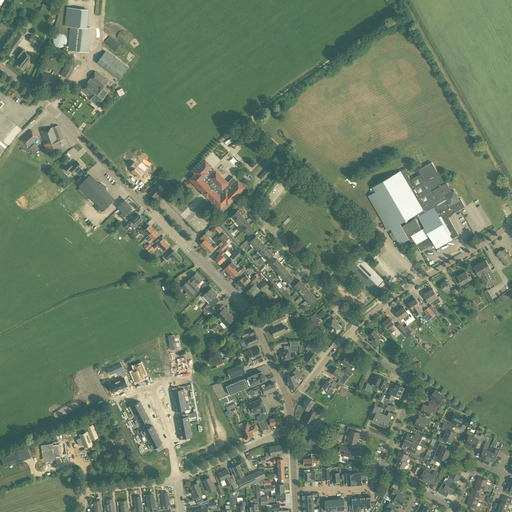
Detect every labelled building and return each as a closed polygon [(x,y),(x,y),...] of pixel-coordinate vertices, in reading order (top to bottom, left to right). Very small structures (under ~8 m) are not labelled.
[(87,10),(67,8),(65,26),(70,26),(67,51),(89,53),(91,28),(85,28),(87,10)] [(30,29),(33,19),(29,17),(28,20),(26,19),(24,27),(30,29)] [(14,51),(24,36),(19,32),(8,47),(14,51)] [(61,33),(60,33),(59,33),(58,34),(56,34),(55,35),(54,36),(53,37),(53,39),(53,40),(53,41),(53,42),(53,43),(54,44),(55,45),(56,46),(57,47),(58,47),(59,47),(60,47),(61,47),(63,47),(64,46),(65,45),(66,44),(66,42),(67,41),(67,40),(67,39),(66,38),(66,37),(65,36),(64,35),(63,34),(62,34),(61,33)] [(38,47),(42,41),(31,35),(28,41),(38,47)] [(23,70),(32,58),(23,51),(24,50),(21,48),(15,55),(18,57),(14,62),(23,70)] [(118,79),(127,68),(106,51),(97,62),(118,79)] [(68,79),(75,67),(67,62),(60,74),(68,79)] [(58,90),(61,77),(41,71),(37,84),(58,90)] [(97,105),(107,93),(102,89),(108,81),(96,72),(81,90),(91,98),(90,100),(97,105)] [(46,152),(60,146),(58,141),(63,139),(58,125),(41,132),(45,144),(44,144),(46,152)] [(27,147),(38,138),(31,130),(20,140),(27,147)] [(235,136),(225,142),(227,145),(237,139),(235,136)] [(33,154),(39,148),(35,143),(29,149),(33,154)] [(195,174),(189,179),(195,185),(201,191),(201,192),(202,193),(206,197),(207,198),(208,198),(214,204),(214,203),(220,209),(226,203),(227,205),(244,188),(233,177),(227,182),(215,171),(214,170),(214,169),(213,168),(205,160),(193,172),(195,174)] [(82,166),(76,161),(72,166),(69,163),(64,168),(68,172),(70,170),(74,174),(82,166)] [(134,162),(130,167),(133,170),(131,171),(134,174),(133,174),(138,179),(141,176),(144,178),(147,175),(144,172),(143,173),(140,170),(141,170),(137,167),(138,166),(134,162)] [(431,162),(418,170),(420,174),(410,180),(407,173),(403,176),(400,171),(373,187),(370,189),(372,192),(375,190),(375,191),(368,196),(388,230),(391,229),(392,232),(389,233),(393,241),(397,239),(400,244),(409,239),(411,243),(413,242),(414,241),(420,252),(423,251),(434,244),(436,248),(452,239),(452,238),(458,235),(448,218),(451,216),(454,212),(465,206),(460,199),(459,199),(454,190),(451,192),(446,182),(445,183),(439,172),(438,172),(434,166),(431,162)] [(99,183),(90,175),(78,186),(80,187),(77,190),(87,200),(90,197),(97,205),(95,208),(100,213),(114,199),(106,191),(106,190),(106,188),(106,187),(105,186),(105,185),(104,184),(102,184),(101,183),(100,183),(99,183)] [(154,198),(161,191),(155,185),(152,189),(153,189),(149,193),(154,198)] [(122,219),(127,214),(125,212),(131,206),(124,200),(118,207),(123,212),(119,216),(122,219)] [(236,221),(242,215),(237,211),(231,216),(236,221)] [(137,224),(142,219),(138,214),(133,219),(133,218),(128,223),(134,228),(138,225),(137,224)] [(240,226),(246,220),(242,215),(236,221),(240,226)] [(244,230),(250,225),(246,220),(240,226),(244,230)] [(126,229),(130,225),(126,221),(122,225),(126,229)] [(212,233),(215,230),(218,227),(215,223),(209,229),(212,233)] [(149,225),(144,230),(141,233),(143,236),(146,233),(148,235),(153,230),(149,225)] [(250,225),(244,230),(248,235),(254,229),(250,225)] [(153,230),(148,235),(150,237),(147,240),(150,242),(158,235),(153,230)] [(204,249),(209,244),(209,243),(212,241),(208,236),(209,235),(206,232),(201,236),(200,238),(202,241),(200,244),(204,249)] [(224,233),(219,237),(223,243),(224,243),(226,242),(225,242),(228,238),(224,233)] [(254,246),(260,241),(256,236),(252,239),(250,237),(246,240),(250,244),(251,243),(254,246)] [(224,243),(220,248),(223,250),(228,244),(232,243),(228,238),(225,242),(226,242),(224,243)] [(169,245),(162,239),(157,244),(154,247),(156,249),(159,246),(164,251),(164,250),(165,251),(167,248),(166,248),(169,245)] [(258,251),(264,245),(260,241),(254,246),(258,251)] [(209,244),(204,249),(209,253),(214,248),(215,249),(218,246),(215,244),(213,247),(209,244)] [(262,255),(268,250),(264,245),(258,251),(262,255)] [(508,253),(505,249),(496,254),(499,259),(500,258),(503,263),(504,262),(506,267),(511,263),(511,257),(509,253),(508,253)] [(182,259),(174,250),(166,258),(169,261),(172,257),(178,263),(182,259)] [(235,260),(239,256),(242,253),(238,250),(231,257),(235,260)] [(268,250),(262,255),(266,260),(273,255),(268,250)] [(225,253),(223,251),(220,253),(217,256),(217,257),(215,259),(219,264),(225,259),(226,260),(229,256),(225,252),(225,253)] [(161,266),(166,261),(162,257),(157,262),(161,266)] [(383,281),(360,257),(349,268),(373,291),(372,291),(373,292),(384,280),(383,281)] [(275,269),(281,264),(277,259),(270,265),(269,266),(273,271),(275,269)] [(227,266),(224,269),(226,271),(228,273),(233,268),(236,266),(237,265),(231,260),(227,264),(226,265),(227,266)] [(491,270),(486,260),(474,266),(480,277),(481,276),(482,279),(486,286),(496,280),(492,273),(490,274),(489,272),(491,270)] [(279,274),(285,268),(281,264),(275,269),(279,274)] [(233,268),(228,273),(233,278),(237,274),(239,276),(246,270),(243,267),(240,270),(239,268),(236,271),(233,268)] [(283,278),(289,273),(285,268),(279,274),(283,278)] [(469,276),(466,271),(457,276),(460,281),(458,282),(460,286),(472,279),(470,275),(469,276)] [(202,279),(196,272),(191,277),(181,287),(186,292),(184,294),(188,298),(190,296),(191,296),(199,288),(196,285),(197,284),(202,279)] [(289,273),(283,278),(287,283),(293,278),(289,273)] [(259,276),(256,274),(255,275),(250,280),(253,283),(258,278),(259,276)] [(238,283),(236,284),(240,288),(242,287),(247,283),(250,280),(245,275),(243,278),(242,277),(237,282),(238,283)] [(174,285),(180,282),(178,277),(173,280),(171,281),(174,285)] [(265,280),(264,279),(263,280),(264,281),(258,286),(263,292),(270,285),(265,279),(265,280)] [(298,290),(304,285),(299,280),(293,286),(298,290)] [(449,292),(447,289),(450,287),(447,281),(441,285),(444,291),(446,294),(449,292)] [(281,293),(284,290),(282,287),(280,288),(276,284),(274,286),(281,293)] [(259,291),(254,285),(251,288),(251,287),(246,292),(251,297),(259,291)] [(302,295),(308,290),(304,285),(298,290),(302,295)] [(211,300),(217,294),(211,288),(203,296),(207,299),(209,297),(211,300)] [(456,299),(460,297),(455,288),(451,290),(456,299)] [(438,303),(435,299),(438,297),(433,289),(424,294),(429,302),(431,301),(434,305),(438,303)] [(287,300),(289,298),(285,294),(287,292),(284,290),(281,293),(287,300)] [(306,300),(312,294),(308,290),(302,295),(306,300)] [(489,292),(488,293),(487,291),(488,291),(484,292),(491,304),(494,302),(493,301),(493,300),(492,300),(491,299),(492,298),(491,299),(490,297),(491,296),(490,297),(489,295),(490,294),(489,295),(488,293),(489,293),(489,292)] [(312,294),(306,300),(310,304),(316,299),(312,294)] [(416,299),(409,303),(413,310),(416,315),(422,311),(419,305),(416,299)] [(481,313),(474,301),(469,304),(475,316),(481,313)] [(213,307),(209,303),(204,308),(207,311),(212,306),(213,307)] [(428,307),(435,314),(439,311),(435,308),(431,305),(428,307)] [(215,309),(213,307),(212,306),(207,311),(208,312),(206,314),(208,315),(209,313),(210,314),(215,309)] [(410,313),(409,314),(403,307),(396,313),(401,319),(402,321),(404,319),(406,321),(413,317),(410,313)] [(435,315),(435,314),(428,307),(424,311),(422,314),(425,318),(428,315),(431,319),(432,317),(434,320),(437,317),(435,315)] [(224,328),(225,328),(227,325),(232,320),(231,319),(233,317),(224,308),(216,316),(221,322),(220,324),(224,328)] [(269,325),(286,318),(283,312),(267,320),(269,325)] [(329,315),(326,318),(330,322),(327,324),(330,328),(329,328),(332,331),(332,330),(335,334),(339,331),(338,330),(341,328),(336,323),(337,322),(334,318),(333,319),(329,315)] [(395,330),(391,326),(394,323),(389,318),(383,323),(387,329),(388,329),(391,333),(395,330)] [(319,320),(317,320),(311,321),(312,328),(320,328),(319,320)] [(284,328),(282,323),(271,328),(274,336),(288,330),(287,327),(284,328)] [(410,334),(414,330),(408,324),(404,328),(410,334)] [(405,336),(408,333),(403,327),(399,330),(405,336)] [(243,349),(247,347),(257,343),(251,329),(241,333),(243,337),(247,336),(249,335),(250,336),(243,339),(244,341),(240,342),(243,349)] [(378,344),(380,342),(378,340),(380,337),(374,330),(369,335),(378,344)] [(264,360),(258,346),(250,350),(244,352),(245,355),(244,356),(243,357),(244,360),(245,361),(247,360),(249,364),(254,362),(254,364),(264,360)] [(286,351),(280,353),(284,361),(286,360),(286,361),(290,360),(289,359),(292,358),(290,353),(292,353),(292,351),(294,350),(295,351),(298,350),(298,346),(293,346),(285,346),(284,346),(286,351)] [(313,361),(315,359),(314,358),(317,355),(314,353),(316,350),(312,347),(306,347),(306,349),(308,351),(306,353),(309,354),(305,359),(306,360),(305,361),(308,363),(309,362),(310,364),(313,361)] [(346,356),(344,359),(343,359),(341,361),(342,362),(341,362),(344,364),(342,367),(345,369),(344,371),(350,376),(354,371),(348,367),(351,364),(354,366),(357,363),(353,360),(353,361),(352,360),(351,359),(350,359),(346,356)] [(185,357),(176,359),(178,371),(187,369),(186,367),(188,367),(187,364),(186,364),(185,357)] [(217,367),(228,363),(226,358),(215,363),(217,367)] [(151,362),(147,363),(149,373),(152,373),(152,374),(159,373),(159,374),(157,360),(157,363),(152,365),(151,362)] [(159,374),(160,374),(159,373),(166,372),(166,369),(169,369),(168,360),(164,361),(164,362),(158,363),(157,360),(159,374)] [(134,368),(136,371),(133,372),(137,382),(143,379),(142,376),(145,375),(141,365),(134,368)] [(242,367),(228,372),(230,378),(244,372),(242,367)] [(342,372),(337,368),(333,373),(340,379),(343,377),(345,378),(347,375),(342,372)] [(300,377),(302,374),(296,369),(292,373),(293,375),(287,378),(290,388),(299,385),(297,378),(299,378),(299,377),(300,377)] [(265,380),(261,372),(245,379),(244,378),(226,386),(229,395),(265,380)] [(379,385),(382,378),(376,375),(375,377),(372,376),(369,384),(368,383),(366,386),(373,389),(374,386),(375,386),(375,384),(378,385),(379,385)] [(379,385),(378,385),(377,389),(382,391),(382,392),(385,393),(388,386),(385,385),(387,380),(382,378),(379,385)] [(126,387),(122,379),(113,383),(114,384),(110,386),(113,392),(126,387)] [(331,379),(329,381),(328,381),(327,380),(323,386),(328,391),(329,391),(332,393),(333,391),(330,388),(331,387),(334,389),(337,384),(331,379)] [(261,385),(254,389),(255,392),(259,390),(262,395),(264,394),(265,394),(276,389),(273,383),(265,386),(264,384),(261,386),(261,385)] [(400,397),(404,388),(396,384),(394,388),(390,387),(385,398),(392,401),(395,395),(400,397)] [(185,396),(184,389),(171,391),(172,398),(185,396)] [(445,401),(443,399),(444,397),(435,390),(431,396),(432,397),(430,400),(440,407),(445,401)] [(186,403),(185,396),(172,398),(174,405),(186,403)] [(313,427),(320,412),(311,407),(315,401),(308,397),(302,406),(307,410),(301,421),(313,427)] [(249,403),(250,405),(248,406),(249,409),(248,409),(249,413),(253,412),(253,413),(255,414),(259,412),(260,415),(262,414),(262,413),(266,411),(261,398),(255,401),(249,403)] [(139,401),(129,406),(132,411),(142,406),(139,401)] [(438,406),(429,402),(428,406),(423,404),(420,411),(429,415),(430,412),(435,414),(438,406)] [(185,410),(185,412),(188,412),(186,403),(174,405),(175,412),(185,410)] [(379,424),(383,414),(380,413),(382,409),(375,405),(372,412),(376,414),(372,421),(379,424)] [(132,411),(134,416),(144,411),(142,406),(132,411)] [(146,415),(144,411),(134,416),(137,420),(146,415)] [(383,414),(379,424),(385,427),(387,422),(389,423),(393,413),(389,412),(387,416),(383,414)] [(188,414),(185,415),(186,416),(176,418),(177,425),(190,423),(188,414)] [(139,425),(138,425),(139,427),(142,426),(141,424),(149,420),(146,415),(137,420),(139,425)] [(459,417),(455,415),(451,422),(460,427),(462,422),(469,425),(471,419),(464,416),(464,418),(460,416),(459,417)] [(430,421),(419,416),(418,419),(417,419),(417,420),(416,420),(415,420),(414,421),(414,422),(415,423),(414,425),(418,427),(417,430),(422,432),(425,425),(428,426),(430,421)] [(267,417),(264,419),(262,420),(266,430),(264,425),(267,424),(267,425),(270,425),(270,423),(273,422),(273,424),(281,424),(280,418),(268,419),(267,417)] [(247,423),(246,422),(242,424),(243,426),(239,428),(242,435),(243,434),(245,439),(253,435),(251,432),(257,430),(255,424),(251,425),(250,422),(247,423)] [(445,433),(453,437),(456,432),(452,430),(453,426),(444,422),(441,428),(446,431),(445,433)] [(191,430),(190,423),(177,425),(179,432),(191,430)] [(142,430),(145,435),(154,430),(152,425),(144,429),(143,428),(140,429),(141,431),(142,430)] [(349,436),(358,438),(359,432),(353,431),(354,428),(348,426),(346,432),(350,433),(349,436)] [(75,440),(70,442),(72,448),(77,446),(78,449),(85,447),(82,439),(90,437),(87,429),(82,430),(84,436),(81,437),(81,435),(74,437),(75,440)] [(145,435),(147,440),(157,435),(154,430),(145,435)] [(180,439),(192,437),(191,430),(179,432),(180,439)] [(470,446),(475,434),(472,433),(473,432),(468,430),(465,436),(468,437),(465,443),(470,446)] [(323,447),(326,437),(327,437),(310,432),(308,441),(309,441),(309,443),(323,447)] [(405,439),(418,445),(421,438),(423,436),(415,433),(414,436),(408,433),(405,439)] [(451,442),(453,437),(445,433),(444,436),(441,435),(438,440),(446,443),(447,440),(451,442)] [(475,434),(470,446),(475,448),(478,442),(480,444),(483,437),(484,438),(485,435),(482,433),(480,436),(475,434)] [(159,439),(157,435),(147,440),(149,444),(159,439)] [(356,444),(358,438),(349,436),(348,439),(345,439),(343,444),(350,445),(350,443),(356,444)] [(115,442),(117,446),(119,445),(120,446),(125,443),(122,438),(115,442)] [(162,444),(159,439),(149,444),(152,449),(162,444)] [(414,454),(418,445),(405,439),(403,445),(408,447),(407,451),(411,453),(414,454)] [(485,459),(488,451),(486,449),(489,443),(483,440),(479,449),(482,451),(480,457),(481,458),(483,459),(484,459),(485,459)] [(55,442),(49,444),(50,448),(40,450),(43,460),(53,457),(52,456),(58,454),(55,442)] [(439,452),(448,456),(450,450),(446,448),(447,446),(440,442),(438,447),(437,447),(436,450),(440,451),(439,452)] [(265,453),(265,454),(266,457),(271,456),(272,456),(275,456),(275,455),(282,454),(281,450),(281,444),(276,445),(269,447),(266,447),(266,452),(265,453)] [(346,463),(348,458),(353,459),(354,456),(355,452),(350,451),(351,449),(345,448),(345,447),(340,446),(339,451),(341,452),(339,461),(346,463)] [(488,451),(485,459),(490,461),(493,455),(496,457),(499,450),(493,448),(491,452),(488,451)] [(118,459),(124,456),(128,455),(126,450),(116,454),(118,459)] [(397,456),(397,457),(405,461),(407,456),(408,455),(405,453),(400,451),(397,456)] [(19,452),(1,458),(3,464),(10,462),(11,464),(16,463),(16,461),(18,460),(19,460),(20,459),(20,458),(20,457),(20,456),(19,452)] [(446,460),(448,456),(439,452),(438,454),(435,453),(432,459),(440,462),(441,459),(446,460)] [(313,466),(313,463),(318,463),(318,458),(323,458),(322,456),(315,454),(311,454),(311,458),(303,459),(304,465),(307,465),(308,466),(313,466)] [(399,458),(396,465),(404,468),(407,462),(405,461),(397,457),(397,458),(399,458)] [(276,467),(283,467),(283,459),(277,459),(273,460),(273,463),(275,463),(276,467)] [(244,475),(239,464),(236,465),(235,465),(235,466),(232,467),(235,472),(232,473),(234,479),(244,475)] [(417,474),(420,468),(415,465),(412,472),(417,474)] [(429,472),(431,469),(424,465),(421,471),(423,472),(420,478),(420,479),(420,480),(423,482),(424,481),(424,480),(425,480),(429,472)] [(283,467),(276,467),(276,474),(273,474),(273,478),(278,478),(278,479),(284,479),(283,467)] [(457,480),(460,475),(462,472),(452,467),(450,470),(451,470),(448,475),(457,480)] [(361,471),(354,472),(355,482),(361,481),(361,477),(367,477),(366,468),(361,469),(361,471)] [(241,488),(255,481),(263,477),(265,476),(262,469),(242,478),(237,481),(241,488)] [(233,484),(230,477),(227,470),(218,474),(221,481),(224,480),(225,482),(227,486),(233,484)] [(305,480),(311,479),(316,479),(315,470),(310,471),(310,472),(304,472),(305,480)] [(429,472),(425,480),(430,483),(433,477),(435,479),(438,473),(434,471),(432,474),(429,472)] [(333,473),(333,475),(331,475),(331,479),(333,478),(333,482),(333,483),(340,482),(339,482),(339,473),(339,472),(333,473)] [(354,472),(342,473),(342,478),(347,478),(348,482),(355,482),(354,472)] [(212,483),(209,477),(203,480),(208,492),(216,489),(213,482),(212,483)] [(476,483),(489,487),(490,485),(486,483),(487,480),(478,477),(476,483)] [(445,484),(454,489),(457,484),(448,479),(445,484)] [(197,483),(190,486),(192,490),(191,490),(192,491),(192,490),(193,492),(193,494),(198,504),(198,505),(200,505),(205,505),(203,501),(202,498),(200,499),(199,496),(201,495),(202,495),(197,484),(197,483)] [(488,489),(489,487),(476,483),(474,488),(482,491),(484,492),(485,488),(488,489)] [(270,485),(264,485),(264,491),(271,491),(271,498),(275,498),(275,500),(285,499),(285,493),(284,493),(284,484),(273,485),(270,485)] [(452,494),(454,489),(445,484),(443,489),(442,489),(440,491),(447,495),(448,492),(452,494)] [(474,488),(472,488),(470,493),(484,498),(484,495),(481,494),(482,491),(474,488)] [(406,498),(402,496),(403,494),(394,489),(390,495),(395,497),(393,501),(397,503),(397,502),(402,505),(402,504),(403,505),(406,499),(405,499),(406,498)] [(168,499),(167,492),(161,493),(163,511),(170,511),(170,509),(169,509),(169,505),(169,499),(168,499)] [(260,497),(260,492),(256,492),(257,500),(253,500),(253,504),(250,504),(250,511),(257,511),(257,504),(260,504),(260,497)] [(155,507),(154,502),(154,501),(153,494),(153,493),(152,493),(150,493),(149,494),(149,495),(146,495),(148,508),(152,507),(155,507)] [(483,500),(484,498),(470,493),(469,499),(478,502),(479,499),(483,500)] [(314,502),(313,494),(302,495),(303,502),(314,502)] [(509,504),(511,505),(511,502),(511,498),(503,495),(501,501),(509,504)] [(370,497),(364,498),(365,508),(373,508),(374,504),(374,503),(371,504),(370,497)] [(359,509),(358,498),(352,499),(352,505),(349,506),(349,511),(352,511),(353,511),(353,509),(359,509)] [(114,511),(114,506),(113,506),(112,499),(106,500),(107,504),(104,505),(105,510),(107,509),(107,511),(114,511)] [(141,506),(140,499),(134,499),(135,511),(136,511),(142,511),(142,506),(141,506)] [(343,499),(337,499),(338,510),(338,511),(347,511),(347,507),(344,507),(343,499)] [(477,506),(478,502),(469,499),(467,505),(471,506),(480,509),(481,507),(477,506)] [(326,509),(322,509),(322,511),(332,511),(332,510),(331,500),(325,500),(326,509)] [(244,511),(244,505),(245,505),(245,501),(239,502),(240,505),(236,505),(236,511),(244,511)] [(398,511),(399,511),(394,509),(396,506),(389,502),(386,508),(384,511),(398,511)]
